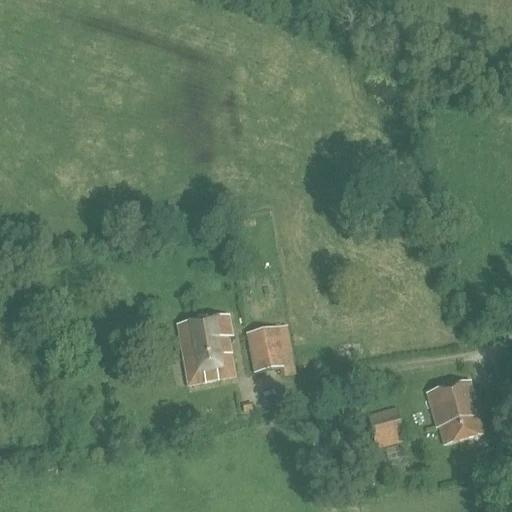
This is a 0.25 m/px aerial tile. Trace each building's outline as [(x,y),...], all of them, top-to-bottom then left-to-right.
[(229,339),(233,338),(230,316),(179,325),(189,385),(235,378),(229,339)] [(278,329),(248,334),(255,374),(286,368),(278,329)] [(446,447),(484,436),(479,417),(480,417),(471,383),(428,395),(438,429),(441,428),(446,447)] [(397,409),(368,417),(377,450),(406,442),(397,409)] [(433,511),(467,511),(477,510),(474,496),(432,504),(433,511)]
